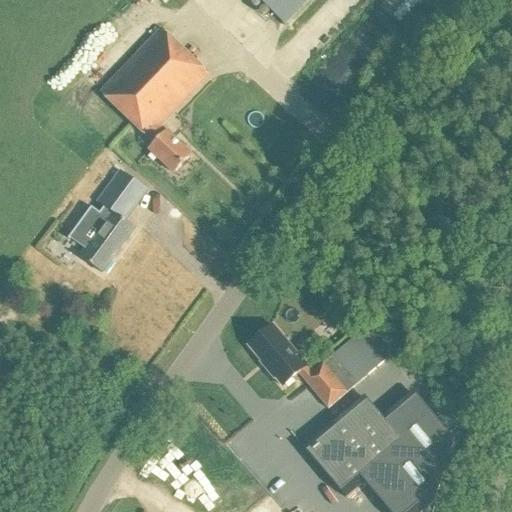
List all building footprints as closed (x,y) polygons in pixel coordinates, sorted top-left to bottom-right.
[(258,0),(283,23),(304,0),(258,0)] [(172,175),(190,156),(159,127),(208,75),(161,30),(99,94),(153,145),(147,151),(172,175)] [(135,231),(123,223),(144,193),(145,194),(146,193),(119,174),(96,205),(103,210),(100,215),(92,208),(69,240),(86,251),(85,252),(80,260),(102,276),(135,231)] [(324,366),(312,376),(307,369),(308,369),(273,328),(249,348),(284,389),(299,376),(329,412),(388,361),(363,332),(324,366)] [(419,400),(388,425),(369,403),(308,454),(346,500),(367,483),(390,511),(425,511),(436,503),(456,444),(419,400)]
